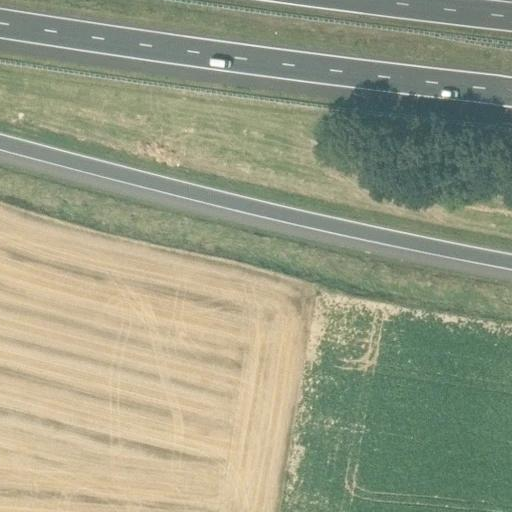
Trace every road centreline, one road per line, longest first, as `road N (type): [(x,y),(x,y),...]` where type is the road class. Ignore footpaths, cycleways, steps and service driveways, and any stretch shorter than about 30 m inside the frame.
road 1 (motorway): [(0,141),(511,262)]
road 2 (motorway): [(0,28),(511,95)]
